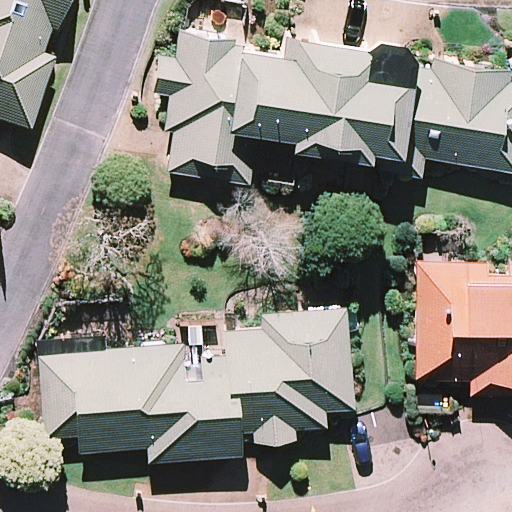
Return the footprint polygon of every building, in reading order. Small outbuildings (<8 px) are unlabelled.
[(49,59),(40,57),(48,28),(57,31),(65,0),(0,0),(0,118),(30,127),(49,59)] [(370,42),(284,28),(281,48),(187,33),(165,167),(249,181),(258,126),(297,132),(296,142),(403,159),(416,78),(366,70),(370,42)] [(511,167),(511,68),(432,57),(418,154),(511,167)] [(511,262),(419,261),(418,375),(472,375),(472,390),(511,390),(511,262)] [(244,451),(243,440),(298,436),(297,426),(329,424),(327,406),(355,404),(348,305),(263,311),(264,328),(225,330),(227,355),(187,357),(186,343),(42,353),(47,433),(79,431),(80,448),(149,443),(150,457),(244,451)]
